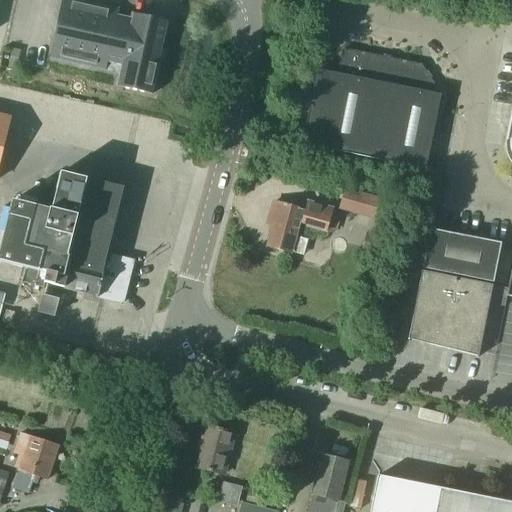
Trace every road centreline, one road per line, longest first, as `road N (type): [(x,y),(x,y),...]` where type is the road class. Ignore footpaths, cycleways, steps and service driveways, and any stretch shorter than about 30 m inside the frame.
road 1 (unclassified): [(511,202),(462,191),(490,44),(313,6)]
road 2 (unclassified): [(158,372),(217,378),(511,451)]
road 3 (unclassified): [(511,405),(174,322)]
road 4 (tertiary): [(174,322),(221,159),(244,41),(237,0)]
road 5 (tertiary): [(101,511),(158,372)]
